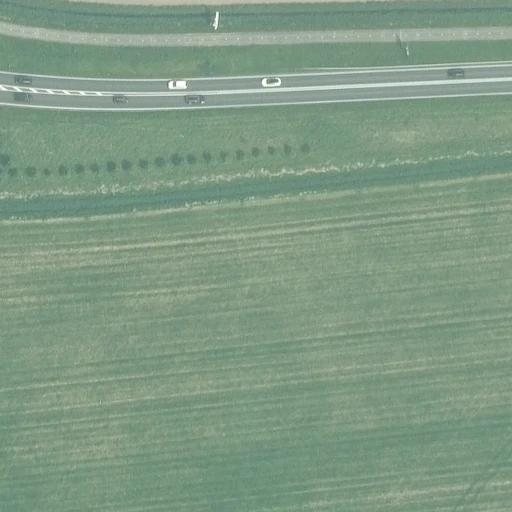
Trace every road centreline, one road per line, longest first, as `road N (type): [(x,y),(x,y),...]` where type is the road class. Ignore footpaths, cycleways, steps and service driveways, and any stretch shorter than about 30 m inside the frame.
road 1 (trunk): [(135,95),(511,79)]
road 2 (trunk): [(135,95),(0,77)]
road 3 (trunk): [(0,96),(135,95)]
